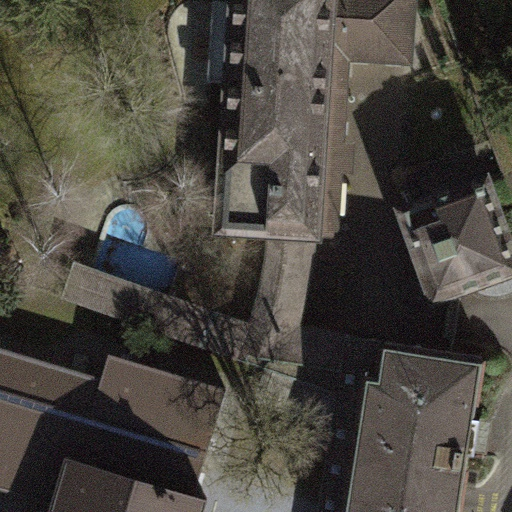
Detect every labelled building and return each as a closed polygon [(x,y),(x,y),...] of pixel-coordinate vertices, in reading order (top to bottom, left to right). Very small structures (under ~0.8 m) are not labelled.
[(274,232),(316,235),(328,56),(411,61),(414,0),(239,0),(240,2),(217,1),(212,83),(232,84),(222,229),(274,232)] [(511,33),(495,40),(511,89),(511,33)] [(404,209),(435,299),(511,272),(511,251),(487,180),(404,209)] [(296,343),(300,330),(307,307),(313,272),(316,235),(274,232),(270,266),(262,301),(254,329),(296,343)] [(71,274),(59,309),(241,373),(251,336),(71,274)] [(337,402),(347,336),(300,330),(296,343),(254,329),(251,336),(241,373),(337,402)] [(462,511),(488,357),(347,336),(337,402),(318,511),(462,511)] [(0,445),(64,465),(52,507),(50,511),(205,511),(209,500),(196,496),(227,391),(110,356),(103,380),(0,348),(0,445)] [(0,491),(52,507),(64,465),(0,445),(0,491)]
